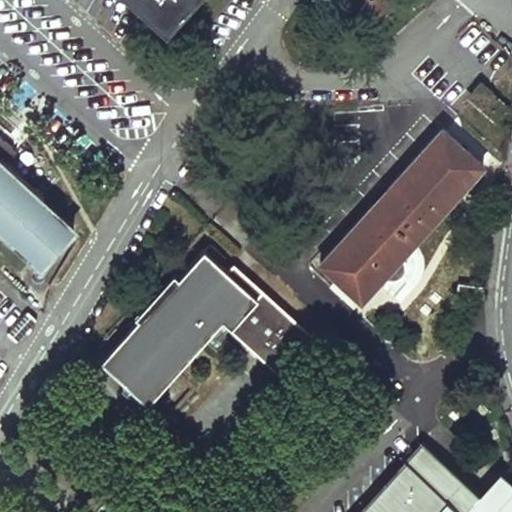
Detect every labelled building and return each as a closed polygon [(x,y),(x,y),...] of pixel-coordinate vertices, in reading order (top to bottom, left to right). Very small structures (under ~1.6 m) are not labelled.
[(190,0),(135,0),(166,27),(190,0)] [(398,0),(359,0),(367,16),(399,1),(398,0)] [(508,107),(487,88),(475,101),(496,121),(508,107)] [(328,286),(352,308),(380,278),(385,281),(391,283),(397,282),(403,278),(406,273),(407,267),(405,261),(401,255),(483,166),(441,127),(317,261),(335,278),(328,286)] [(0,226),(35,259),(69,221),(0,157),(0,153),(1,152),(4,155),(12,146),(0,134),(0,226)] [(139,318),(99,362),(143,402),(220,317),(285,376),(316,342),(230,264),(225,270),(201,248),(176,275),(171,270),(133,312),(139,318)] [(480,300),(483,285),(457,281),(455,296),(480,300)] [(478,493),(423,442),(358,511),(511,511),(511,479),(500,469),(478,493)]
